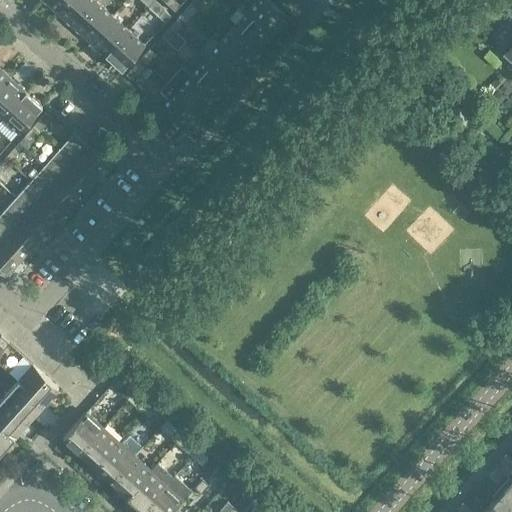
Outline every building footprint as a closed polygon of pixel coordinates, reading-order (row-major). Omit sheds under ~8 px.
[(44,0),(57,12),(67,0),(44,0)] [(95,0),(67,0),(57,12),(73,26),(96,0),(95,0)] [(96,0),(73,26),(89,40),(112,15),(96,0)] [(158,16),(164,9),(154,0),(149,7),(158,16)] [(175,11),(181,4),(175,0),(167,0),(165,2),(175,11)] [(192,0),(190,3),(196,9),(203,0),(192,0)] [(271,0),(256,0),(248,9),(274,32),(289,16),(271,0)] [(274,32),(248,9),(234,25),(260,49),(274,32)] [(112,15),(89,40),(105,55),(128,29),(112,15)] [(170,26),(176,31),(185,22),(178,16),(170,26)] [(234,25),(220,41),(245,65),(260,49),(234,25)] [(170,26),(161,35),(167,41),(176,31),(170,26)] [(128,29),(105,55),(122,70),(145,44),(128,29)] [(245,65),(220,41),(205,58),(231,81),(245,65)] [(156,54),(150,48),(141,58),(147,63),(156,54)] [(147,63),(141,58),(132,68),(138,73),(147,63)] [(231,81),(205,58),(191,74),(217,97),(231,81)] [(217,97),(191,74),(182,66),(168,82),(202,113),(217,97)] [(0,68),(0,87),(10,77),(0,68)] [(10,77),(0,87),(0,114),(2,117),(26,91),(10,77)] [(202,113),(168,82),(160,90),(169,98),(161,106),(187,129),(202,113)] [(26,91),(2,117),(19,132),(42,106),(26,91)] [(49,121),(42,115),(33,125),(40,131),(49,121)] [(40,131),(33,125),(24,135),(31,141),(40,131)] [(74,132),(59,148),(93,179),(108,162),(74,132)] [(4,157),(11,163),(20,153),(13,147),(4,157)] [(59,148),(45,164),(78,195),(93,179),(59,148)] [(4,157),(0,162),(0,171),(2,173),(11,163),(4,157)] [(45,164),(30,180),(64,211),(78,195),(45,164)] [(30,180),(16,197),(50,227),(64,211),(30,180)] [(16,197),(1,213),(35,243),(50,227),(16,197)] [(1,213),(0,214),(0,240),(21,259),(35,243),(1,213)] [(0,240),(0,270),(6,276),(21,259),(0,240)] [(1,335),(0,335),(0,353),(4,349),(3,349),(9,342),(1,335)] [(58,387),(33,363),(18,380),(44,403),(58,387)] [(119,375),(111,383),(118,389),(125,381),(119,375)] [(44,403),(18,380),(3,396),(29,419),(44,403)] [(29,419),(3,396),(0,399),(0,422),(15,435),(29,419)] [(144,413),(151,404),(145,399),(137,407),(144,413)] [(150,418),(158,410),(151,404),(144,413),(150,418)] [(86,411),(63,437),(80,452),(103,426),(86,411)] [(15,435),(0,422),(0,450),(0,451),(15,435)] [(103,426),(80,452),(96,466),(119,441),(103,426)] [(169,436),(176,442),(183,433),(177,427),(169,436)] [(190,439),(183,433),(176,442),(192,456),(199,448),(190,439)] [(119,441),(96,466),(97,467),(96,468),(95,471),(97,474),(99,477),(102,478),(105,476),(106,475),(112,481),(135,455),(119,441)] [(511,466),(511,459),(505,453),(500,459),(510,469),(511,466)] [(135,455),(112,481),(128,495),(151,469),(135,455)] [(202,465),(209,471),(216,462),(210,457),(202,465)] [(508,472),(497,462),(492,468),(502,478),(508,472)] [(492,468),(486,474),(497,484),(502,478),(492,468)] [(151,469),(128,495),(144,509),(167,484),(166,483),(151,469)] [(144,509),(146,511),(170,511),(173,509),(174,509),(192,490),(175,474),(166,483),(167,484),(144,509)] [(209,484),(202,478),(195,486),(201,492),(209,484)] [(490,511),(511,511),(511,479),(486,508),(490,511)] [(222,511),(228,511),(234,506),(227,501),(220,509),(222,511)] [(471,511),(473,511),(462,501),(457,507),(461,511),(471,511)]
